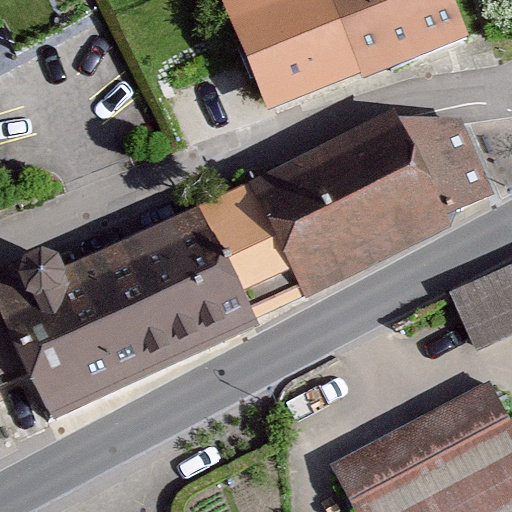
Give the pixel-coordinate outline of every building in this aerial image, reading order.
[(52,0),(0,0),(0,26),(54,2),(52,0)] [(191,0),(241,127),(344,86),(311,0),(191,0)] [(440,49),(421,0),(311,0),(344,86),(440,49)] [(489,200),(460,132),(395,130),(249,200),(299,306),(447,232),(442,225),(489,200)] [(0,415),(1,418),(16,445),(299,306),(249,200),(65,285),(56,266),(42,261),(0,280),(0,415)] [(511,276),(451,303),(474,353),(511,336),(511,276)] [(511,511),(511,458),(476,387),(316,467),(338,511),(511,511)]
